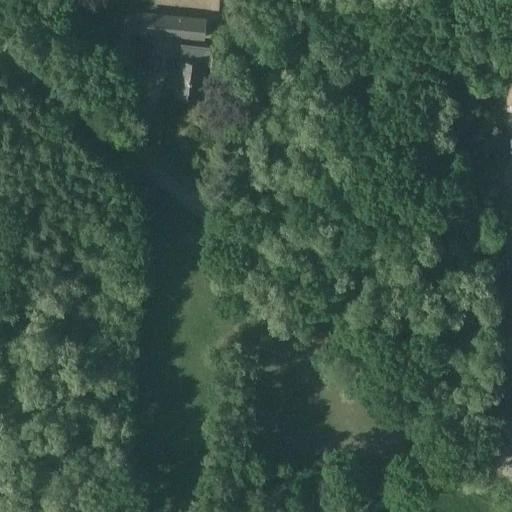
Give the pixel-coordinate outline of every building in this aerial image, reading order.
[(144,12),(142,32),(201,38),(203,18),(144,12)] [(220,23),(218,41),(228,42),(232,42),(233,24),(229,24),(220,23)] [(175,59),(172,94),(202,97),(202,94),(219,95),(221,76),(205,74),(206,65),(210,65),(212,47),(180,43),(179,59),(175,59)] [(220,440),(219,465),(242,465),(242,441),(220,440)] [(259,479),(246,469),(243,467),(226,488),(241,500),(259,479)] [(296,473),(266,476),(269,501),(299,497),(296,473)]
